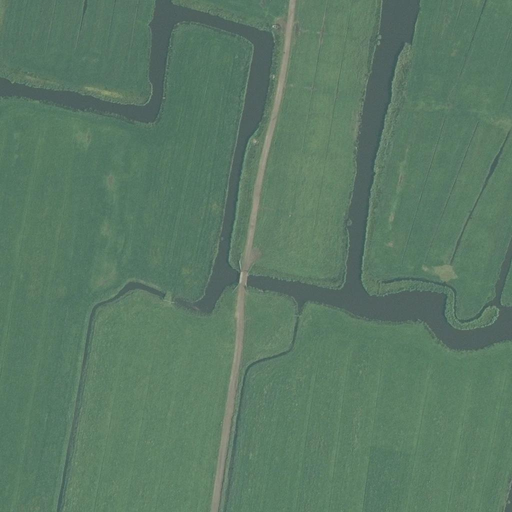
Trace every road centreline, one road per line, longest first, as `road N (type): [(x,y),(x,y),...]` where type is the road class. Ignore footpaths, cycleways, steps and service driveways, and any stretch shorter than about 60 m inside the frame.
road 1 (track): [(292,0),(245,264)]
road 2 (track): [(240,295),(213,511)]
